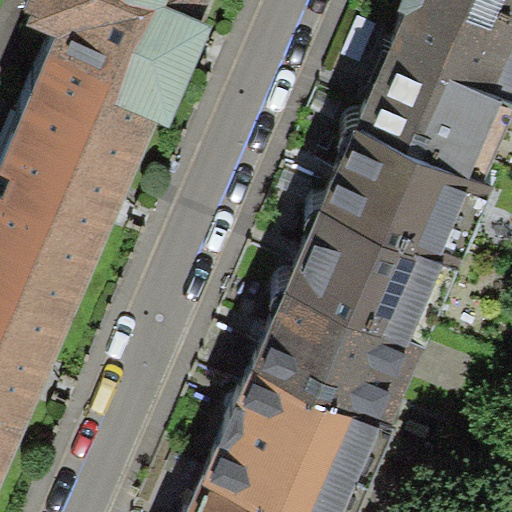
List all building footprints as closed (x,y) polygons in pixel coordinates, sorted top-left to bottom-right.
[(46,0),(70,10),(46,67),(31,61),(28,69),(135,115),(150,80),(159,84),(167,65),(195,1),(192,0),(46,0)] [(511,0),(402,0),(390,28),(490,71),(494,73),(510,35),(511,36),(511,0)] [(390,28),(387,36),(378,32),(365,63),(373,66),(365,85),(356,106),(465,153),(485,107),(476,103),(490,71),(390,28)] [(135,115),(28,69),(25,76),(39,82),(0,172),(0,262),(60,289),(88,225),(135,115)] [(469,199),(452,192),(469,154),(465,153),(356,106),(354,110),(351,110),(346,111),(343,113),(340,115),(338,117),(336,121),(335,126),(335,129),(336,134),(338,137),(341,141),(330,166),(322,185),(434,233),(451,241),(469,199)] [(434,233),(322,185),(320,189),(317,189),(313,189),(309,191),(305,195),(303,198),(301,204),(301,209),(302,214),(303,216),(307,220),(297,243),(288,264),(401,313),(417,320),(421,311),(404,304),(434,233)] [(0,427),(9,407),(60,289),(0,262),(0,427)] [(266,285),(267,290),(269,295),(273,299),(264,319),(254,343),(373,395),(383,399),(387,391),(371,384),(401,313),(288,264),(286,268),(282,268),(277,269),(273,272),(271,274),(268,278),(267,280),(266,285)] [(219,425),(204,458),(309,503),(323,509),(346,458),(359,463),(364,452),(351,446),(373,395),(254,343),(236,385),(233,383),(219,415),(222,416),(219,425)] [(305,511),(309,503),(204,458),(181,511),(305,511)]
